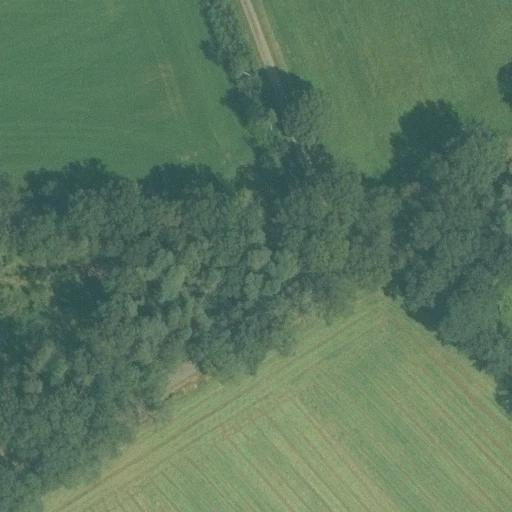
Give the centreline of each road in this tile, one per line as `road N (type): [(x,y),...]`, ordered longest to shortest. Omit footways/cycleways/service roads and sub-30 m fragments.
road 1 (unclassified): [(0,485),(352,261)]
road 2 (unclassified): [(352,261),(0,242)]
road 3 (track): [(352,261),(248,0)]
road 4 (unclassified): [(352,261),(511,164)]
